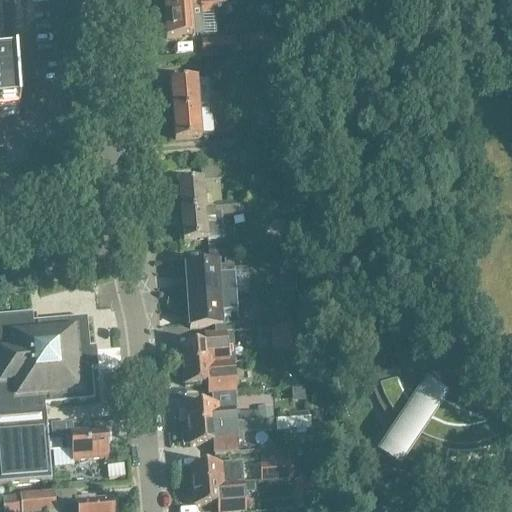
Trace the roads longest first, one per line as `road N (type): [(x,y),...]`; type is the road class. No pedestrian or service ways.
road 1 (residential): [(154,511),(136,305),(122,253)]
road 2 (residential): [(122,253),(97,0)]
road 3 (residential): [(0,286),(122,253)]
